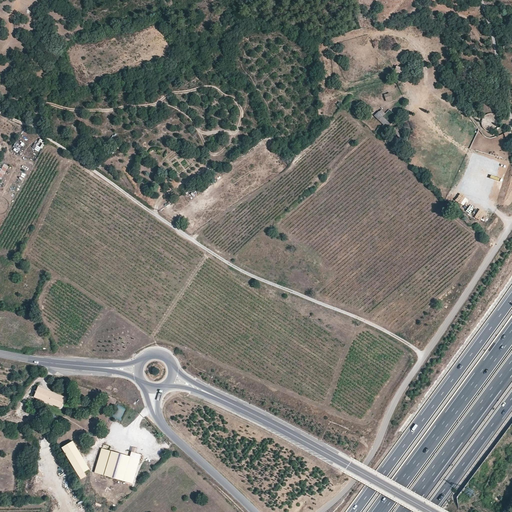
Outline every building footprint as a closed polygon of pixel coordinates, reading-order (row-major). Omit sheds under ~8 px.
[(387,128),(391,124),(385,118),(387,116),(381,110),(374,116),(387,128)] [(33,148),(39,152),(45,142),(39,138),(33,148)] [(4,164),(0,171),(0,181),(1,182),(9,166),(4,164)] [(64,397),(37,386),(34,396),(60,406),(64,397)] [(112,416),(120,421),(127,410),(118,405),(112,416)] [(13,449),(13,441),(4,440),(4,444),(4,448),(13,449)] [(74,441),(63,447),(78,475),(89,470),(74,441)] [(139,459),(102,449),(95,474),(133,483),(139,459)]
